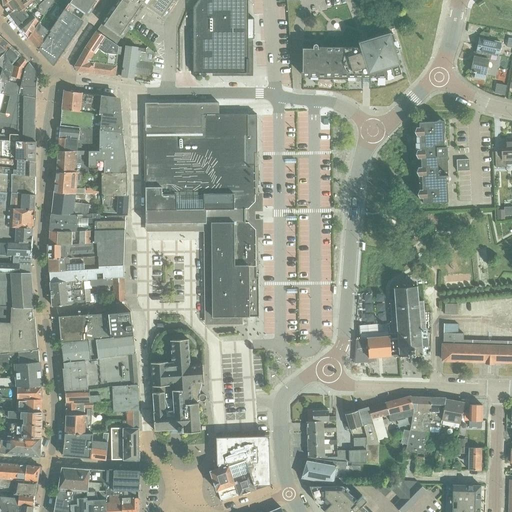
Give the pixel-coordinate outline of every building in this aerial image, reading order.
[(12,0),(4,6),(9,14),(21,5),(21,4),(23,2),(22,1),(23,0),(12,0)] [(19,26),(29,38),(39,23),(54,0),(23,0),(22,1),(23,2),(21,4),(21,5),(9,14),(19,26)] [(70,3),(65,9),(84,22),(83,20),(87,15),(88,15),(98,0),(69,0),(68,2),(70,3)] [(118,0),(103,23),(122,37),(145,5),(164,18),(176,0),(118,0)] [(198,0),(193,7),(193,12),(193,13),(193,73),(212,73),(249,73),(249,71),(248,71),(248,61),(249,61),(249,59),(248,59),(248,39),(254,39),(254,28),(254,24),(254,19),(248,19),(248,0),(198,0)] [(83,22),(84,22),(65,9),(61,14),(59,18),(50,32),(38,49),(40,50),(48,55),(49,58),(54,61),(57,60),(83,22)] [(29,38),(38,49),(50,32),(39,23),(29,38)] [(117,45),(122,37),(103,23),(97,31),(106,37),(117,45)] [(106,37),(97,31),(86,47),(75,66),(78,71),(94,73),(115,76),(118,56),(118,55),(119,46),(117,45),(106,37)] [(303,48),(302,76),(310,76),(309,80),(356,80),(356,76),(377,76),(377,80),(394,80),(394,77),(402,74),(392,42),(395,41),(393,33),(360,43),(363,53),(356,53),(356,52),(340,52),(340,53),(326,53),(326,52),(319,52),(320,49),(303,48)] [(0,57),(11,46),(10,46),(0,36),(0,57)] [(122,48),(118,76),(121,76),(121,77),(126,77),(128,77),(129,75),(133,76),(133,78),(148,80),(152,69),(149,68),(150,63),(152,63),(155,54),(147,47),(148,46),(139,38),(134,44),(127,40),(122,48)] [(474,57),(471,71),(474,72),(474,73),(475,73),(474,78),(484,80),(486,74),(489,60),(487,60),(488,54),(498,56),(501,43),(479,38),(477,52),(478,52),(477,58),(474,57)] [(0,67),(0,78),(10,82),(12,77),(11,77),(14,66),(13,65),(21,55),(11,46),(0,57),(0,66),(0,67)] [(266,50),(256,49),(255,65),(265,65),(266,50)] [(10,82),(21,85),(27,61),(23,56),(15,65),(12,77),(10,82)] [(20,94),(35,98),(36,98),(36,87),(37,74),(35,71),(29,63),(27,61),(21,85),(20,94)] [(0,93),(3,95),(3,94),(19,98),(20,94),(21,85),(10,82),(0,78),(0,67),(0,66),(0,93)] [(64,91),(62,110),(81,112),(97,114),(100,95),(83,93),(72,92),(64,91)] [(0,112),(0,123),(11,124),(10,130),(10,133),(19,134),(19,141),(34,141),(35,98),(20,94),(19,98),(14,116),(0,112)] [(62,110),(60,125),(100,130),(123,133),(123,128),(121,104),(116,97),(100,95),(97,114),(81,112),(62,110)] [(158,103),(145,103),(145,117),(145,120),(146,123),(146,125),(146,127),(146,139),(146,187),(146,210),(146,224),(176,224),(190,223),(211,223),(245,223),(245,209),(248,209),(255,202),(255,195),(256,195),(255,165),(255,153),(257,153),(257,115),(257,114),(253,114),(243,114),(241,114),(233,114),(229,114),(219,114),(219,107),(219,103),(158,103)] [(423,203),(439,202),(444,204),(447,202),(448,202),(447,176),(448,176),(447,147),(446,147),(444,121),(440,119),(436,121),(419,122),(419,127),(416,127),(414,132),(417,136),(420,136),(420,149),(417,150),(415,154),(418,159),(421,158),(421,167),(418,167),(416,172),(419,176),(422,176),(422,189),(419,190),(417,194),(420,198),(423,198),(423,203)] [(0,139),(10,140),(10,135),(0,134),(0,128),(10,130),(11,124),(0,123),(0,139)] [(100,130),(60,125),(59,138),(99,139),(100,130)] [(123,133),(100,130),(99,150),(113,150),(113,142),(124,141),(123,133)] [(0,156),(36,161),(36,141),(34,141),(19,141),(19,134),(10,133),(10,135),(10,140),(0,139),(0,156)] [(99,139),(59,138),(58,151),(89,150),(99,150),(99,139)] [(511,160),(511,140),(506,140),(506,141),(501,142),(501,151),(495,152),(496,167),(506,167),(506,160),(511,160)] [(113,150),(99,150),(89,150),(89,161),(89,167),(90,167),(90,170),(104,170),(104,172),(127,172),(127,169),(124,141),(113,142),(113,150)] [(76,172),(82,172),(89,172),(89,167),(89,161),(89,150),(58,151),(57,172),(76,172)] [(0,166),(14,168),(14,174),(36,176),(36,161),(0,156),(0,166)] [(469,159),(457,159),(457,171),(470,170),(469,159)] [(0,191),(36,195),(36,176),(14,174),(14,168),(0,166),(0,191)] [(57,172),(54,192),(86,194),(86,188),(77,188),(77,186),(81,186),(82,172),(76,172),(57,172)] [(127,172),(104,172),(102,172),(102,196),(102,213),(112,213),(128,214),(129,197),(128,196),(127,172)] [(0,206),(35,210),(36,195),(0,191),(0,206)] [(54,192),(52,213),(73,215),(73,214),(78,214),(88,213),(90,204),(75,203),(76,197),(77,197),(77,198),(85,199),(86,194),(54,192)] [(331,194),(320,195),(320,206),(331,206),(331,194)] [(0,225),(33,228),(35,210),(0,206),(0,225)] [(50,231),(77,231),(78,214),(73,214),(73,215),(52,213),(50,231)] [(77,231),(92,230),(95,230),(95,221),(125,221),(125,216),(101,216),(101,213),(89,214),(89,215),(88,215),(88,213),(78,214),(77,231)] [(95,230),(125,230),(125,221),(95,221),(95,230)] [(245,223),(211,223),(211,225),(212,236),(212,239),(212,251),(212,253),(212,265),(212,268),(212,280),(212,281),(212,282),(212,294),(212,297),(212,308),(212,311),(212,317),(219,317),(221,317),(233,317),(250,317),(250,315),(259,315),(259,305),(259,277),(256,277),(256,267),(256,265),(256,262),(256,258),(256,251),(256,246),(256,234),(256,230),(248,222),(245,223)] [(0,225),(0,240),(32,241),(33,241),(34,228),(33,228),(0,225)] [(50,231),(49,244),(92,243),(92,230),(77,231),(50,231)] [(49,244),(49,258),(99,256),(100,266),(124,265),(125,230),(95,230),(92,230),(92,243),(49,244)] [(0,255),(31,257),(32,241),(0,240),(0,255)] [(0,273),(11,274),(31,273),(31,257),(0,255),(0,273)] [(49,258),(49,272),(124,268),(124,265),(100,266),(99,256),(49,258)] [(49,272),(50,283),(84,280),(97,279),(112,278),(124,278),(124,268),(49,272)] [(1,308),(33,309),(32,288),(31,273),(11,274),(0,273),(0,312),(1,312),(1,308)] [(124,278),(112,278),(113,302),(125,302),(124,278)] [(84,280),(50,283),(52,306),(86,304),(84,280)] [(357,339),(355,362),(374,361),(374,357),(379,357),(382,357),(393,356),(393,358),(400,357),(400,358),(401,358),(401,357),(408,356),(408,358),(409,358),(409,357),(414,356),(414,358),(415,357),(415,356),(421,355),(421,356),(423,356),(423,355),(423,348),(422,341),(421,330),(426,330),(424,300),(419,301),(418,286),(418,285),(398,287),(392,287),(392,289),(388,289),(391,323),(360,325),(361,339),(357,339)] [(11,317),(34,317),(33,312),(33,309),(1,308),(1,312),(0,312),(0,322),(0,320),(11,321),(11,317)] [(89,340),(96,339),(134,335),(131,312),(109,313),(59,317),(61,342),(89,340)] [(0,353),(38,350),(38,349),(35,317),(34,317),(11,317),(11,321),(0,320),(0,322),(0,353)] [(511,340),(463,340),(463,334),(458,333),(458,324),(443,323),(444,345),(443,345),(442,360),(486,362),(485,363),(493,364),(493,362),(511,362),(511,340)] [(121,356),(136,354),(134,335),(96,339),(98,360),(121,356)] [(202,394),(201,395),(200,393),(202,382),(204,382),(203,365),(190,365),(188,339),(171,341),(172,362),(167,362),(152,363),(153,387),(158,386),(160,392),(153,393),(154,412),(153,413),(155,431),(178,429),(178,431),(183,431),(183,433),(200,432),(198,403),(197,403),(198,401),(200,400),(200,401),(201,402),(202,402),(203,402),(204,402),(205,401),(206,400),(206,399),(207,399),(207,398),(206,397),(206,396),(205,395),(204,394),(203,394),(202,394)] [(64,364),(92,361),(89,340),(61,342),(64,364)] [(0,365),(14,364),(40,362),(38,350),(0,353),(0,365)] [(113,412),(126,411),(139,410),(138,385),(136,354),(121,356),(98,360),(92,361),(64,364),(64,368),(65,387),(65,390),(87,389),(113,386),(113,392),(113,393),(113,401),(113,412)] [(0,386),(41,386),(40,362),(14,364),(16,384),(13,384),(12,383),(9,378),(0,378),(0,386)] [(0,398),(12,399),(12,401),(15,401),(42,399),(41,386),(0,386),(0,398)] [(101,402),(113,401),(113,393),(113,392),(113,386),(87,389),(65,390),(65,391),(66,399),(66,403),(93,402),(101,402)] [(410,396),(367,408),(371,420),(377,441),(378,441),(388,438),(382,418),(388,417),(390,423),(412,417),(414,408),(410,397),(410,396)] [(412,417),(412,421),(406,449),(424,454),(426,431),(429,431),(429,427),(430,421),(431,398),(410,397),(414,408),(412,417)] [(430,421),(429,427),(429,429),(440,430),(441,420),(442,420),(445,399),(446,398),(431,398),(430,421)] [(0,410),(9,411),(42,412),(42,399),(15,401),(12,401),(12,408),(6,408),(6,407),(0,406),(0,410)] [(464,403),(445,399),(442,420),(460,424),(464,403)] [(94,408),(93,402),(66,403),(66,415),(65,433),(90,433),(91,422),(93,422),(94,415),(92,415),(92,408),(94,408)] [(464,413),(464,420),(469,420),(469,427),(482,427),(482,422),(482,415),(482,405),(470,405),(469,413),(464,413)] [(362,422),(371,420),(367,408),(358,410),(362,422)] [(126,411),(127,428),(139,428),(139,410),(126,411)] [(313,411),(313,421),(323,421),(336,421),(336,417),(329,417),(329,410),(313,411)] [(363,425),(362,422),(358,410),(345,414),(349,429),(363,425)] [(4,431),(4,434),(42,436),(42,412),(9,411),(9,418),(24,418),(24,424),(12,423),(12,432),(4,431)] [(362,422),(363,425),(367,438),(366,443),(366,449),(366,463),(379,464),(379,443),(378,441),(377,441),(371,420),(362,422)] [(307,421),(308,433),(324,433),(337,432),(336,427),(323,428),(323,421),(313,421),(307,421)] [(139,428),(127,428),(111,428),(112,460),(123,459),(123,460),(140,461),(139,428)] [(94,434),(90,433),(65,433),(63,456),(91,458),(93,440),(94,434)] [(103,441),(93,440),(91,458),(106,460),(109,433),(104,433),(103,441)] [(324,444),(331,444),(337,444),(337,440),(324,440),(324,433),(308,433),(308,445),(324,444)] [(0,438),(0,443),(0,452),(41,458),(42,436),(4,434),(1,434),(0,438)] [(218,465),(218,468),(229,465),(233,479),(239,496),(256,490),(265,487),(270,485),(271,485),(270,453),(269,436),(245,436),(216,437),(217,465),(218,465)] [(336,460),(336,461),(337,462),(343,462),(343,450),(337,450),(337,456),(327,457),(327,456),(325,456),(325,449),(331,449),(331,444),(324,444),(308,445),(309,457),(336,460)] [(463,447),(463,453),(469,454),(469,470),(481,470),(481,469),(482,469),(482,464),(481,464),(481,448),(463,447)] [(366,463),(366,449),(354,449),(349,450),(349,462),(366,463)] [(347,462),(343,462),(337,462),(336,461),(336,460),(309,457),(302,478),(321,482),(333,484),(336,469),(345,470),(347,462)] [(425,468),(422,468),(423,458),(417,457),(415,475),(431,476),(432,469),(430,469),(431,466),(425,466),(425,468)] [(0,479),(37,481),(38,481),(40,467),(27,465),(0,463),(0,479)] [(233,479),(229,465),(218,468),(210,471),(217,491),(221,501),(239,495),(239,496),(233,479)] [(72,511),(73,499),(74,489),(87,490),(95,491),(97,491),(100,491),(100,483),(106,483),(107,470),(106,469),(106,470),(68,467),(62,467),(61,472),(60,477),(59,478),(58,478),(58,479),(57,480),(57,481),(56,482),(56,483),(56,484),(55,485),(55,486),(55,487),(57,491),(53,511),(72,511)] [(114,470),(107,470),(106,483),(106,487),(106,495),(110,495),(122,496),(122,498),(131,499),(131,497),(139,498),(139,491),(140,471),(114,470)] [(0,488),(5,488),(5,487),(13,488),(13,494),(34,496),(35,496),(37,481),(0,479),(0,488)] [(400,511),(405,511),(427,491),(418,482),(400,480),(391,489),(401,499),(394,505),(400,511)] [(480,511),(481,486),(453,485),(451,511),(480,511)] [(369,511),(362,505),(367,500),(362,495),(357,500),(343,486),(309,486),(315,501),(320,506),(325,511),(369,511)] [(94,511),(94,499),(88,499),(87,490),(74,489),(73,499),(72,511),(94,511)] [(94,511),(106,511),(106,503),(106,499),(98,499),(97,491),(95,491),(87,490),(88,499),(94,499),(94,511)] [(0,503),(12,504),(12,505),(16,506),(33,506),(34,496),(13,494),(13,495),(0,494),(0,503)] [(106,511),(121,511),(122,498),(122,496),(110,495),(109,502),(106,503),(106,511)] [(122,498),(121,511),(138,511),(139,498),(131,497),(131,499),(122,498)] [(0,503),(0,511),(15,511),(16,506),(12,505),(12,504),(0,503)]
